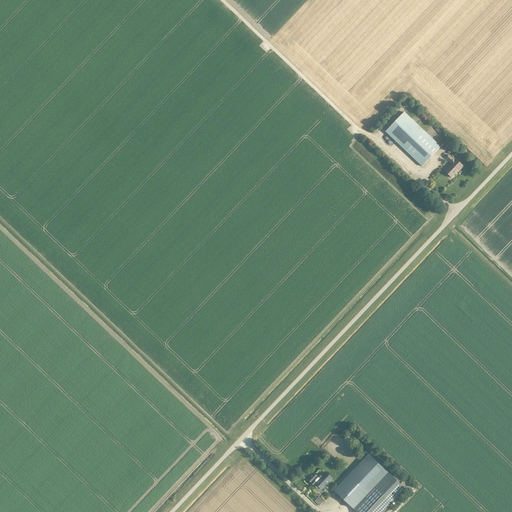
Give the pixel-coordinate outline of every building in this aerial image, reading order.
[(440,147),(404,112),(386,132),(422,166),(440,147)] [(444,171),(451,178),(457,172),(458,172),(463,167),(456,159),(455,160),(449,155),(446,159),(451,164),(444,171)] [(334,490),(357,511),(382,511),(405,489),(369,454),(334,490)] [(317,476),(314,473),(312,476),(312,475),(311,476),(311,477),(308,480),(311,482),(312,482),(315,484),(314,485),(317,488),(319,486),(322,489),(332,478),(326,473),(322,477),(319,474),(317,476)] [(404,502),(396,511),(399,511),(400,511),(401,511),(403,511),(409,505),(404,502)]
